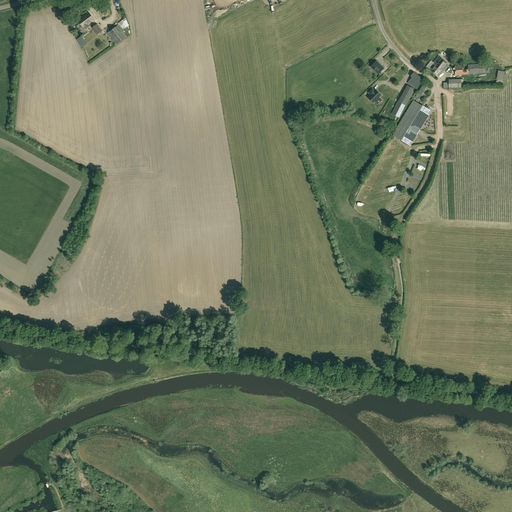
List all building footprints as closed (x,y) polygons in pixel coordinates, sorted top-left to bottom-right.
[(86,28),(89,26),(87,24),(94,19),(89,12),(78,20),(83,27),(84,26),(86,28)] [(124,29),(131,26),(128,18),(121,21),(124,29)] [(97,35),(102,31),(97,23),(92,27),(97,35)] [(116,44),(127,36),(118,25),(108,33),(116,44)] [(438,56),(433,62),(431,60),(426,66),(429,69),(438,77),(444,70),(449,65),(438,56)] [(378,74),(384,68),(376,61),(371,66),(378,74)] [(455,74),(490,72),(489,63),(455,65),(455,74)] [(500,70),(498,83),(504,84),(507,72),(500,70)] [(412,76),(414,77),(410,82),(419,89),(425,80),(415,72),(412,76)] [(422,101),(430,88),(423,84),(415,97),(422,101)] [(377,93),(375,90),(375,91),(372,88),(368,92),(370,95),(368,97),(371,101),(373,99),(375,101),(378,104),(382,100),(379,97),(381,95),(378,92),(377,93)] [(425,107),(413,100),(393,134),(410,145),(431,111),(432,108),(427,105),(425,107)] [(399,117),(405,105),(398,101),(392,113),(399,117)]
